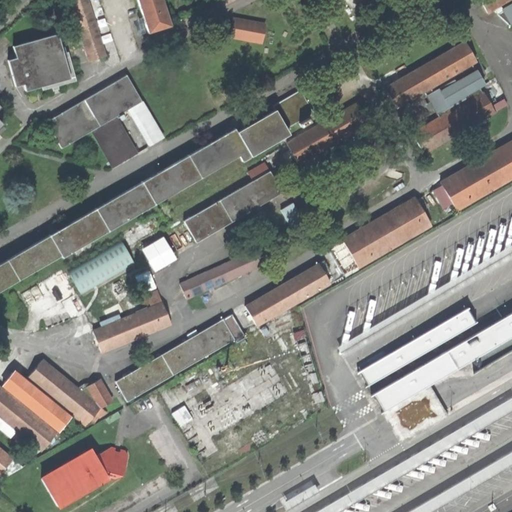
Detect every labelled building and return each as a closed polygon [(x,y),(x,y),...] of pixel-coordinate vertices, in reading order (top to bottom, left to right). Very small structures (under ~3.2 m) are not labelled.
[(63,0),(86,62),(102,57),(82,0),(63,0)] [(132,0),(143,34),(167,26),(158,0),(132,0)] [(507,0),(477,0),(485,13),(494,8),(507,0)] [(511,0),(507,0),(494,8),(496,12),(493,14),(509,26),(511,24),(511,0)] [(264,42),(267,20),(233,16),(230,37),(264,42)] [(40,93),(49,90),(56,89),(73,84),(65,56),(60,57),(55,37),(11,50),(14,61),(5,64),(13,90),(22,87),(24,95),(39,90),(40,93)] [(422,93),(471,65),(474,63),(463,43),(385,88),(396,108),(422,93)] [(475,72),(471,65),(422,93),(428,103),(425,105),(428,112),(432,110),(438,120),(483,94),(480,88),(485,85),(477,71),(475,72)] [(88,135),(113,120),(139,105),(124,79),(43,125),(58,151),(88,135)] [(46,240),(57,259),(233,156),(238,165),(287,136),(284,131),(311,116),(297,92),(270,108),(272,113),(262,119),(259,115),(240,126),(242,130),(234,135),(232,131),(46,240)] [(494,114),(483,94),(438,120),(411,135),(423,155),(494,114)] [(373,123),(367,112),(362,115),(357,105),(285,147),(297,167),(373,123)] [(134,158),(113,120),(88,135),(109,172),(134,158)] [(511,178),(511,143),(440,185),(455,211),(511,178)] [(193,247),(280,197),(268,177),(181,227),(193,247)] [(356,269),(429,227),(421,213),(426,210),(421,200),(415,203),(413,200),(341,242),(356,269)] [(290,232),(302,226),(292,208),(280,215),(290,232)] [(0,292),(57,259),(46,240),(0,266),(0,292)] [(337,347),(342,354),(511,254),(511,240),(336,344),(337,347)] [(121,282),(169,262),(163,246),(114,266),(121,282)] [(265,266),(260,253),(179,288),(185,301),(265,266)] [(321,266),(327,276),(333,272),(327,262),(321,266)] [(332,286),(327,276),(321,266),(244,311),(256,331),(332,286)] [(363,385),(364,387),(476,321),(475,319),(473,320),(466,309),(469,308),(467,305),(354,371),(356,374),(359,372),(366,383),(363,385)] [(380,411),(381,412),(428,383),(476,355),(481,362),(471,368),(473,371),(511,347),(511,307),(370,393),(371,394),(372,393),(377,403),(381,410),(380,411)] [(100,356),(169,328),(161,308),(92,336),(100,356)] [(239,340),(228,322),(115,387),(126,406),(239,340)] [(85,430),(88,426),(93,420),(99,412),(81,398),(42,366),(27,383),(85,430)] [(56,435),(68,421),(13,375),(0,390),(56,435)] [(400,442),(448,415),(428,383),(381,412),(400,442)] [(99,412),(100,413),(113,407),(100,385),(88,391),(89,392),(81,398),(99,412)] [(55,438),(0,392),(0,423),(40,456),(47,448),(55,438)] [(511,393),(309,511),(335,511),(511,408),(511,393)] [(187,404),(173,411),(179,426),(193,420),(187,404)] [(99,412),(93,420),(96,422),(99,423),(106,418),(100,413),(99,412)] [(62,444),(55,438),(47,448),(51,451),(62,444)] [(39,479),(54,506),(59,503),(61,506),(68,502),(67,499),(76,494),(78,496),(84,493),(83,490),(93,484),(95,487),(102,484),(99,480),(106,477),(112,480),(122,474),(126,457),(123,452),(120,451),(118,457),(112,456),(113,450),(111,448),(94,458),(90,452),(84,454),(83,452),(76,456),(77,458),(68,463),(67,461),(60,465),(61,467),(51,472),(50,470),(44,474),(45,476),(39,479)] [(511,448),(403,511),(427,511),(511,462),(511,448)] [(0,480),(13,465),(0,454),(0,480)] [(310,480),(280,498),(285,508),(316,490),(310,480)]
